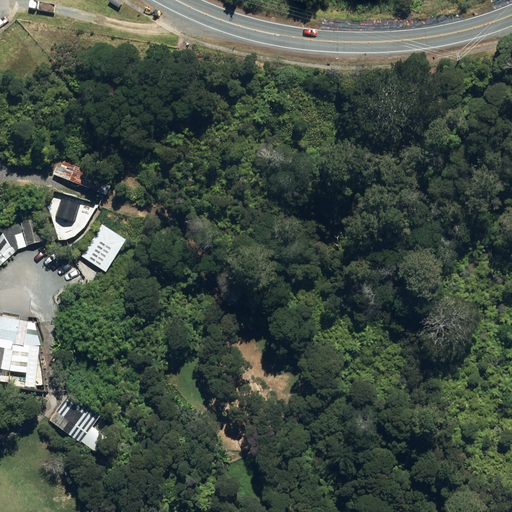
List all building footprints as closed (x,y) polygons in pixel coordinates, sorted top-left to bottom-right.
[(107,0),(105,4),(115,10),(120,2),(116,0),(107,0)] [(52,176),(105,197),(109,187),(96,181),(98,177),(58,161),(52,176)] [(38,221),(22,225),(27,246),(43,242),(38,221)] [(122,246),(106,232),(87,254),(105,270),(111,262),(109,261),(122,246)] [(0,335),(0,342),(29,348),(34,323),(4,317),(0,335)] [(75,409),(65,402),(50,422),(70,436),(76,427),(67,420),(75,409)]
